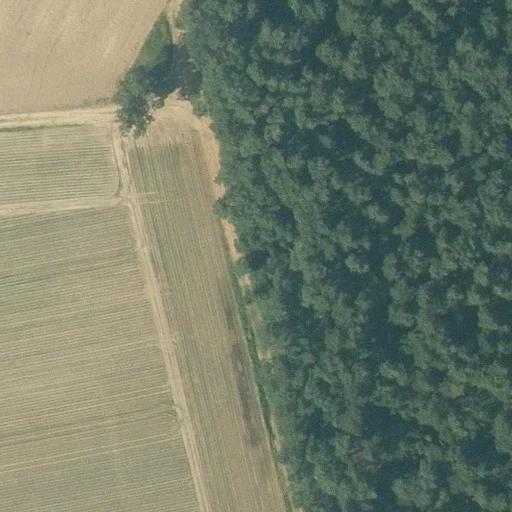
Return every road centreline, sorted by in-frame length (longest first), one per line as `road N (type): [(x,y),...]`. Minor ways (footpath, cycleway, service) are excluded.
road 1 (track): [(195,99),(294,511)]
road 2 (track): [(186,0),(195,99),(0,121)]
